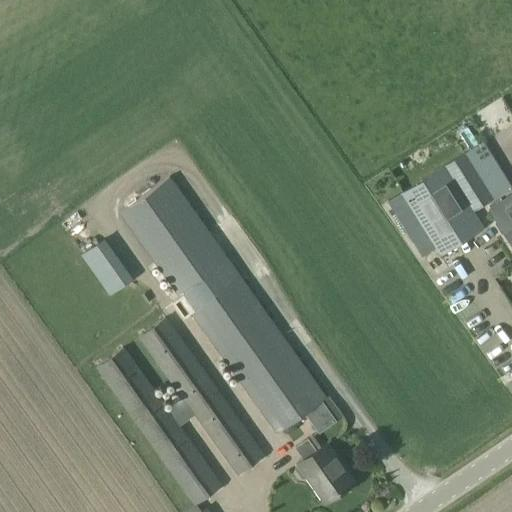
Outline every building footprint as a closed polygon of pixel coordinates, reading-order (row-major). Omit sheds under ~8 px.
[(493,199),(465,153),(387,202),(421,256),(435,247),(440,255),(484,228),(473,211),(493,199)] [(109,198),(190,312),(189,313),(276,433),(327,396),(240,276),(159,162),(109,198)] [(511,197),(492,209),(511,241),(511,197)] [(166,407),(124,348),(96,367),(193,504),(222,485),(180,425),(194,415),(236,475),(265,455),(166,317),(138,337),(180,397),(166,407)] [(303,460),(298,463),(295,465),(295,469),(301,477),(305,478),(307,476),(326,501),(354,481),(326,443),(315,451),(307,438),(294,447),(303,460)]
